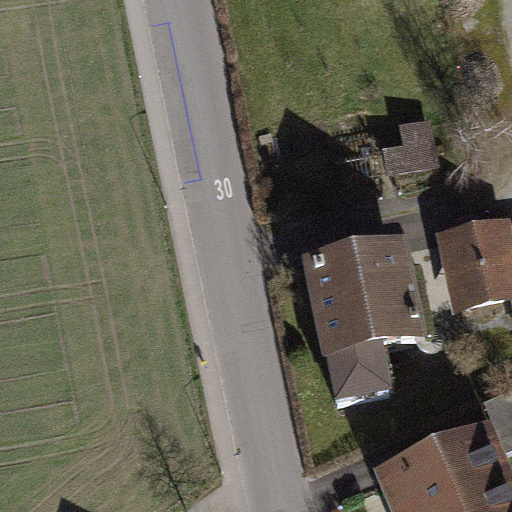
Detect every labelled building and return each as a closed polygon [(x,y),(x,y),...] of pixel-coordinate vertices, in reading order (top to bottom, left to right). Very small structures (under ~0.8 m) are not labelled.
[(443,189),(434,152),(379,165),(388,202),(443,189)] [(511,232),(437,249),(456,331),(511,318),(511,232)] [(431,360),(407,260),(306,284),(330,384),(431,360)] [(511,468),(511,467),(511,407),(489,417),(511,468)] [(388,511),(511,511),(511,485),(493,442),(380,492),(388,511)]
